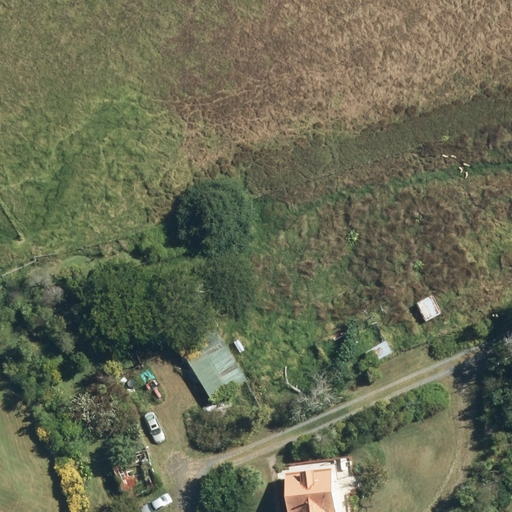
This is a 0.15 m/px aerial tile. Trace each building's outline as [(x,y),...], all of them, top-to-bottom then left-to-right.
[(417,307),(425,324),(443,316),(434,299),(417,307)] [(180,353),(213,404),(248,383),(216,332),(180,353)] [(387,347),(366,356),(372,368),(392,359),(387,347)] [(149,449),(113,466),(132,506),(168,489),(149,449)] [(336,511),(332,474),(289,479),(292,511),(336,511)]
